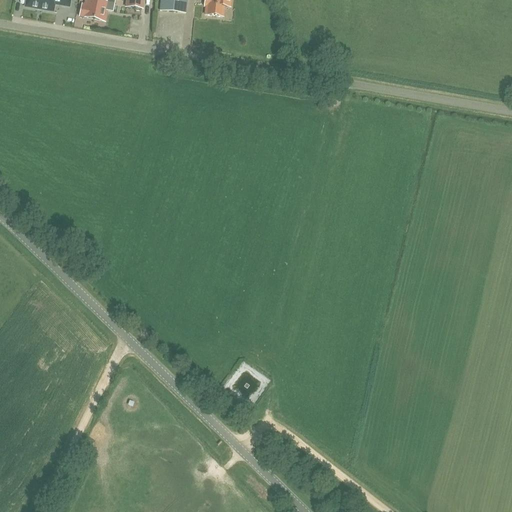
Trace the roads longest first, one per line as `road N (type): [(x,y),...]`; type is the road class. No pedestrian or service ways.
road 1 (unclassified): [(0,25),(511,113)]
road 2 (tertiary): [(303,511),(0,219)]
road 3 (track): [(126,340),(41,511)]
road 4 (track): [(236,446),(271,431),(385,511)]
